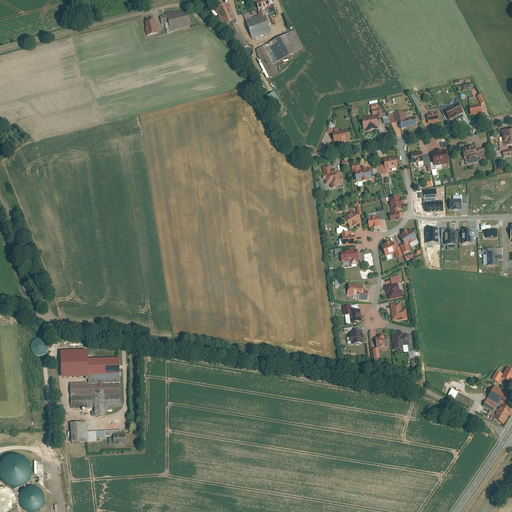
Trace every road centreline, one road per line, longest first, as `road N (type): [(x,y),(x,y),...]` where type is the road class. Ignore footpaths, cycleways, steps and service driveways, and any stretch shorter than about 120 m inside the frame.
road 1 (unclassified): [(508,435),(397,380),(55,321),(0,204)]
road 2 (residential): [(0,50),(212,0)]
road 3 (track): [(311,155),(287,145),(234,47),(193,5)]
road 4 (residential): [(410,212),(396,229),(371,239),(381,279),(372,307),(373,319),(413,331)]
